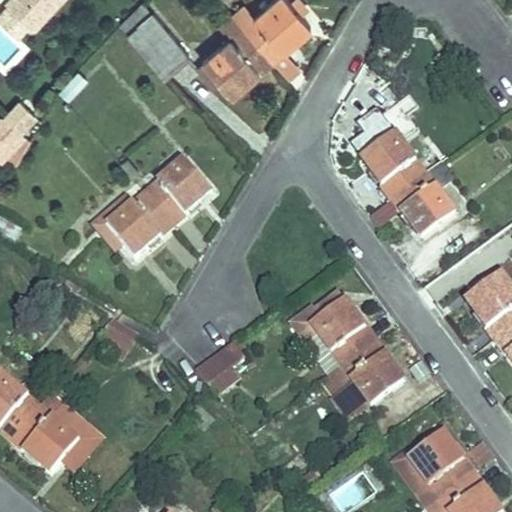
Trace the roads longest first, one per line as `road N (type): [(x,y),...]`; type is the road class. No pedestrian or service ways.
road 1 (residential): [(511,465),(274,155),(297,80),(359,0)]
road 2 (residential): [(418,0),(511,105)]
